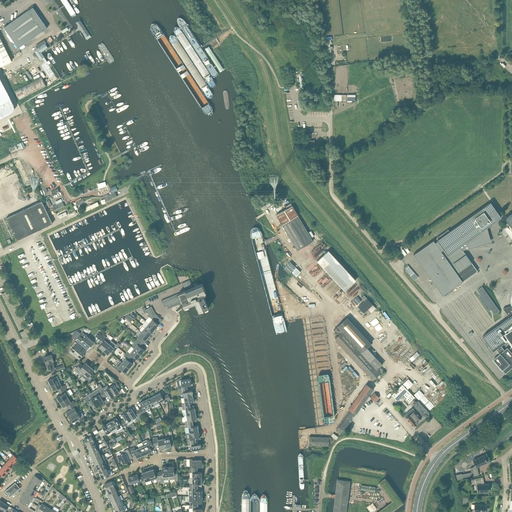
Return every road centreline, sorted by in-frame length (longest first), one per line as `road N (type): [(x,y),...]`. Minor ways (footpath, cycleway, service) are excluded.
road 1 (track): [(494,382),(453,362),(292,176),(262,62),(222,0)]
road 2 (unclassified): [(510,403),(332,194),(331,124),(297,114),(291,85)]
road 3 (tertiary): [(418,511),(437,459),(510,403)]
road 4 (unclassified): [(67,436),(0,306)]
road 5 (residential): [(128,384),(170,321),(156,302),(181,287)]
